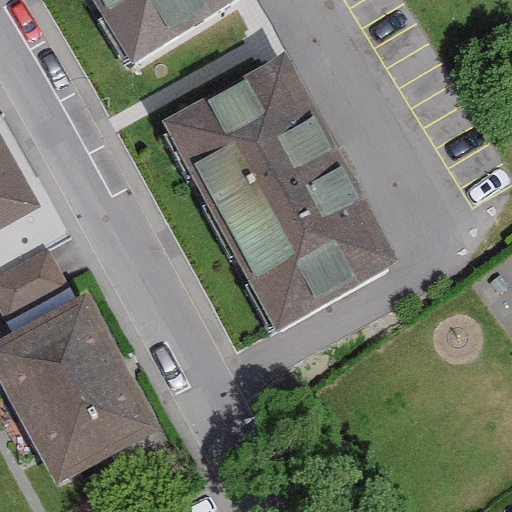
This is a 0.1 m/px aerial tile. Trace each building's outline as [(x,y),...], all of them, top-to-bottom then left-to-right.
[(245,13),(237,0),(80,0),(127,81),(245,13)] [(392,285),(281,80),(167,141),(278,346),(392,285)] [(0,252),(41,230),(0,155),(0,252)] [(0,287),(0,324),(0,325),(61,295),(46,264),(0,287)] [(0,365),(0,387),(60,500),(158,449),(89,318),(0,365)]
